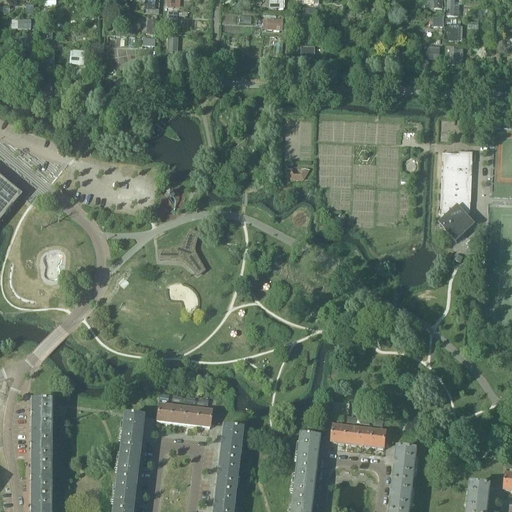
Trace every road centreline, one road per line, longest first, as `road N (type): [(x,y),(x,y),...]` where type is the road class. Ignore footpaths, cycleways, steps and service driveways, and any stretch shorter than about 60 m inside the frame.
road 1 (residential): [(0,150),(95,237),(101,279),(67,325)]
road 2 (residential): [(153,511),(161,448),(198,451),(192,511)]
road 3 (residential): [(18,511),(6,422),(32,358)]
road 4 (residential): [(321,511),(327,462),(383,468),(378,511)]
